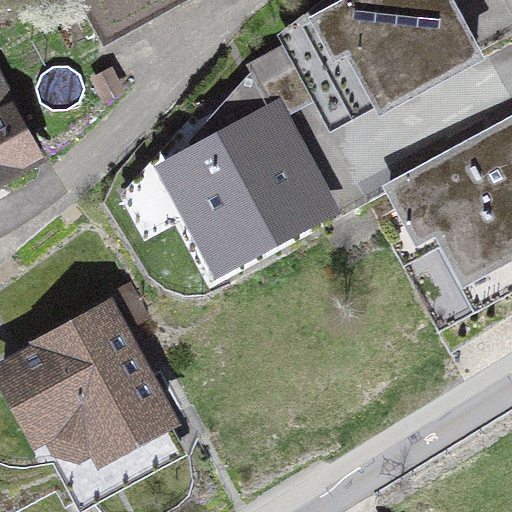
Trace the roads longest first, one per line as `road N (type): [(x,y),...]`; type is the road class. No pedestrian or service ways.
road 1 (residential): [(0,243),(77,180),(206,30),(248,0)]
road 2 (residential): [(511,395),(325,511)]
